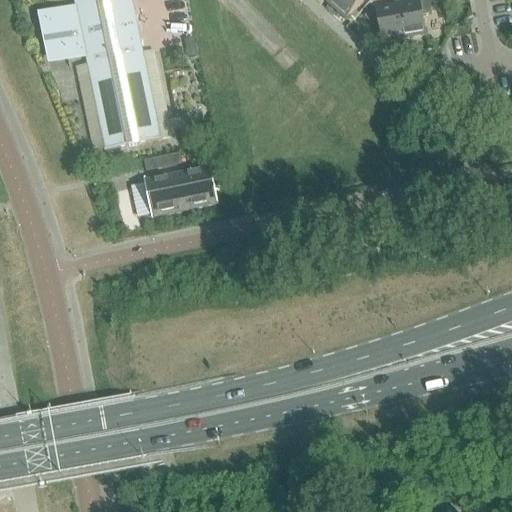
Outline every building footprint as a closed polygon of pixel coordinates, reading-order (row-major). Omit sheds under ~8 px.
[(106,152),(105,152),(105,153),(162,141),(162,140),(161,140),(131,0),(81,0),(74,2),(74,3),(75,3),(77,13),(43,20),(52,61),(86,54),(106,152)] [(335,0),(330,6),(346,21),(365,0),(335,0)] [(421,0),(420,3),(398,7),(404,41),(426,37),(423,17),(428,16),(438,0),(421,0)] [(404,41),(398,7),(377,10),(374,8),(365,18),(380,32),(382,45),(404,41)] [(180,156),(160,160),(162,169),(182,165),(180,156)] [(145,183),(152,220),(218,206),(211,169),(145,183)]
